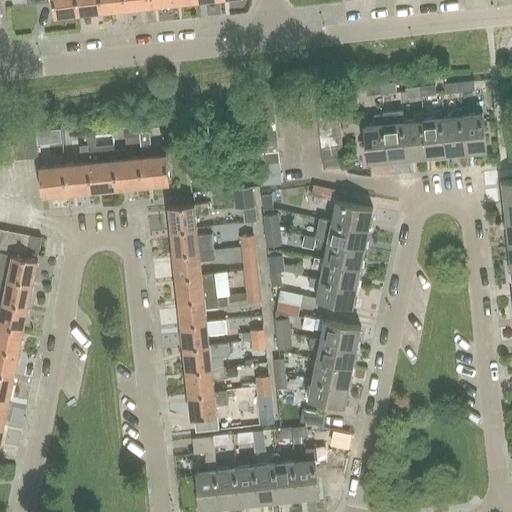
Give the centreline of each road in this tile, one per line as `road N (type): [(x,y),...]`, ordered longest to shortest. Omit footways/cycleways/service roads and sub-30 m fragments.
road 1 (residential): [(499,511),(462,215),(457,202),(419,198),(410,210),(353,511)]
road 2 (residential): [(154,511),(129,258),(109,239),(78,237),(22,511)]
road 3 (unclassified): [(0,76),(271,45)]
road 4 (unclassified): [(271,45),(511,19)]
